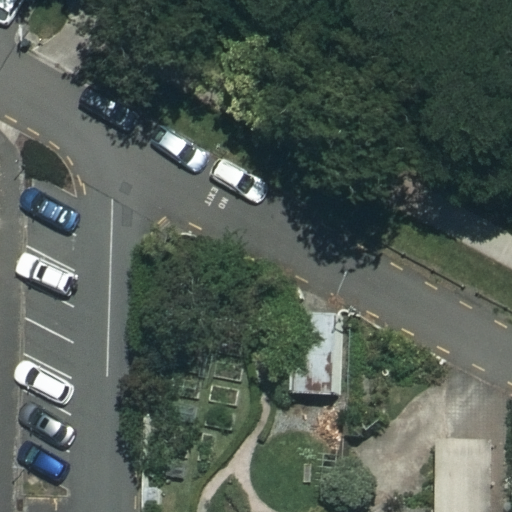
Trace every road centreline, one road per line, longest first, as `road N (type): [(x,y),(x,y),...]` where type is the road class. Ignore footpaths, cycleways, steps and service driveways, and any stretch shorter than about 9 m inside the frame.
road 1 (residential): [(511,354),(114,145)]
road 2 (unclassified): [(114,145),(101,511)]
road 3 (residential): [(114,145),(0,81)]
